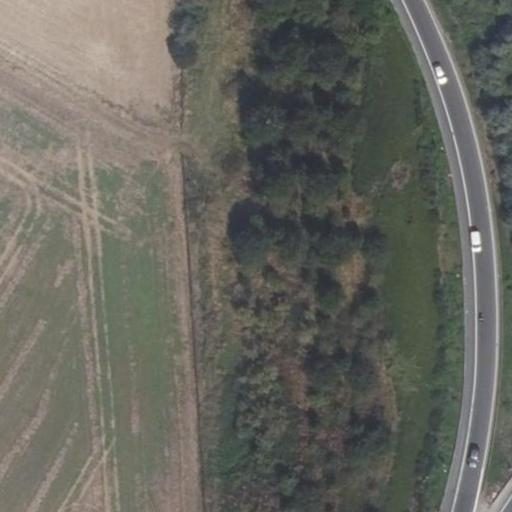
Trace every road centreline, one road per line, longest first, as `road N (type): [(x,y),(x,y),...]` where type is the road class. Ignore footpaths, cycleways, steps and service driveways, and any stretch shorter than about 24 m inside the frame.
road 1 (motorway): [(419,0),(464,135),(481,286),(479,412),(455,511)]
road 2 (track): [(0,57),(145,138)]
